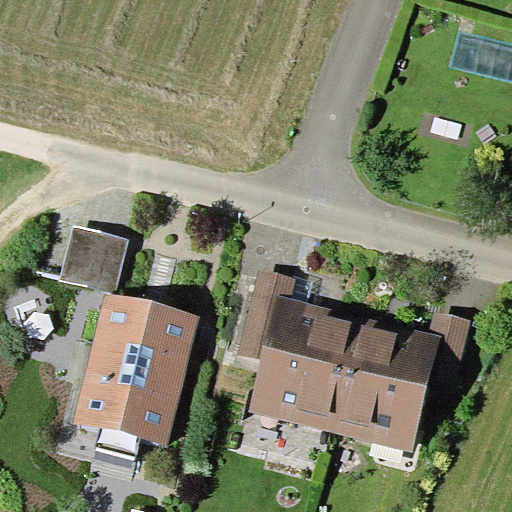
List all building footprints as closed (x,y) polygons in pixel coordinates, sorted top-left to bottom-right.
[(89,238),(76,289),(127,302),(140,251),(89,238)] [(261,335),(284,340),(290,315),(296,291),(273,285),(261,335)] [(118,312),(84,440),(175,464),(209,336),(118,312)] [(284,340),(265,415),(350,437),(375,337),(290,315),(284,340)] [(446,354),(440,381),(463,387),(475,339),(452,333),(446,354)] [(446,354),(375,337),(350,437),(421,454),(440,381),(446,354)]
